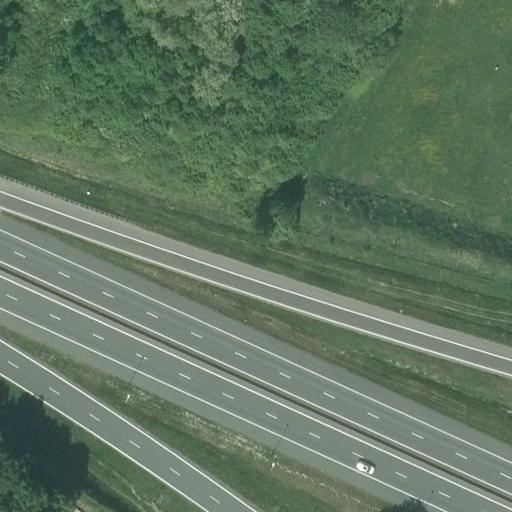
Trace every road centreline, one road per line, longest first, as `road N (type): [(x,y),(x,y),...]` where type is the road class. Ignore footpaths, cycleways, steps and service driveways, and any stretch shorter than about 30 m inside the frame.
road 1 (motorway): [(511,477),(0,245)]
road 2 (motorway): [(511,366),(225,281),(0,199)]
road 3 (motorway): [(0,295),(468,511)]
road 4 (motorway): [(0,361),(222,511)]
